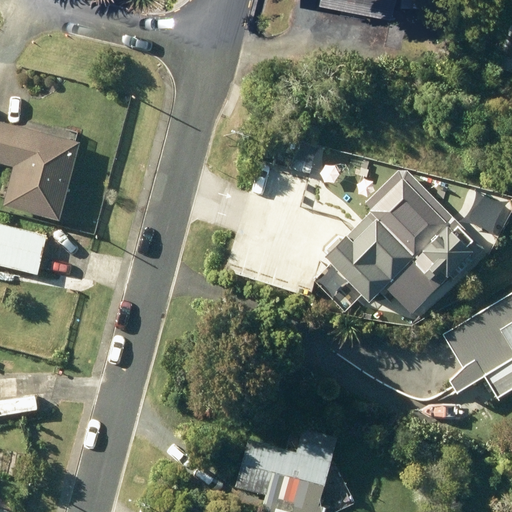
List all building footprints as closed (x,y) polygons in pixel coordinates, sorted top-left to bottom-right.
[(317,0),(316,6),(387,20),(390,0),(317,0)] [(399,0),(400,9),(414,8),(413,0),(399,0)] [(511,38),(502,71),(511,73),(511,38)] [(0,163),(11,167),(1,204),(55,220),(77,143),(71,141),(74,133),(52,127),(50,136),(0,122),(0,163)] [(321,257),(364,301),(378,288),(392,302),(421,275),(425,279),(435,269),(442,277),(470,250),(474,254),(480,248),(445,211),(411,245),(374,207),(344,237),(343,236),(321,257)] [(0,224),(0,265),(35,273),(44,235),(0,224)] [(511,290),(440,334),(460,367),(446,380),(453,392),(479,376),(491,396),(511,384),(511,290)] [(265,494),(260,511),(322,511),(323,509),(313,506),(332,437),(289,425),(283,449),(245,439),(233,486),(265,494)]
